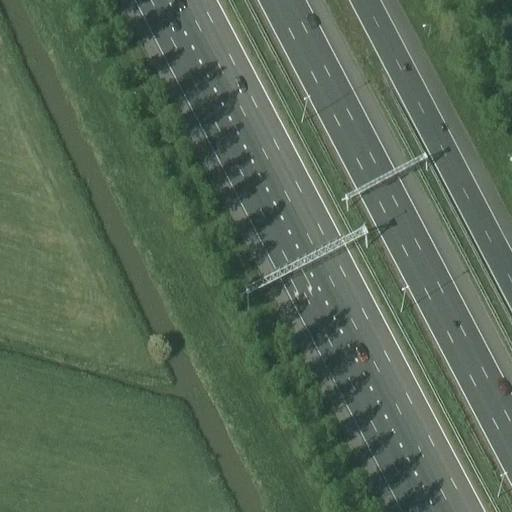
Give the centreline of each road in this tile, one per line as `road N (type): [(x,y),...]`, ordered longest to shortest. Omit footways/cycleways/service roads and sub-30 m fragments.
road 1 (motorway): [(190,0),(459,511)]
road 2 (motorway): [(511,441),(286,0)]
road 3 (motorway): [(511,270),(369,0)]
